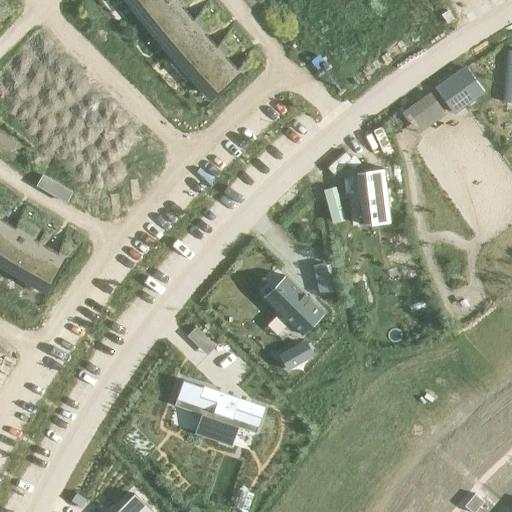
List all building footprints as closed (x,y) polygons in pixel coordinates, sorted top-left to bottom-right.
[(132,0),(135,3),(139,8),(142,12),(157,0),(132,0)] [(157,0),(142,12),(146,17),(150,22),(154,26),(158,31),(161,36),(165,40),(169,45),(173,50),(200,27),(196,23),(192,18),(188,14),(184,9),(181,4),(177,0),(157,0)] [(200,27),(173,50),(177,54),(181,59),(185,63),(189,67),(192,72),(196,76),(222,53),(218,48),(215,44),(211,40),(207,36),(203,31),(200,27)] [(511,50),(507,50),(503,102),(511,103),(511,50)] [(222,53),(196,76),(200,80),(203,83),(206,87),(209,90),(213,94),(216,97),(241,73),(238,70),(235,66),(232,63),(228,60),(225,56),(222,53)] [(465,69),(435,90),(453,114),(472,100),(461,84),(470,77),(465,69)] [(384,169),(356,173),(362,222),(390,219),(384,169)] [(0,218),(0,259),(1,260),(19,230),(13,227),(8,223),(2,219),(0,218)] [(19,230),(1,260),(7,264),(13,267),(19,271),(25,274),(32,278),(38,281),(44,285),(50,288),(67,258),(61,254),(55,251),(49,248),(43,244),(37,241),(31,237),(25,234),(19,230)] [(326,263),(313,266),(319,292),(332,289),(326,263)] [(264,296),(263,297),(302,335),(303,335),(302,334),(322,314),(323,315),(323,314),(284,275),(284,276),(286,278),(266,298),(264,296)] [(196,327),(187,336),(195,344),(204,335),(196,327)] [(183,380),(174,405),(211,418),(205,436),(219,441),(218,443),(227,446),(228,444),(231,445),(237,427),(256,433),(265,408),(183,380)] [(475,492),(470,498),(479,506),(484,500),(475,492)] [(134,494),(115,511),(150,511),(151,511),(134,494)] [(470,498),(465,504),(474,511),(479,506),(470,498)]
